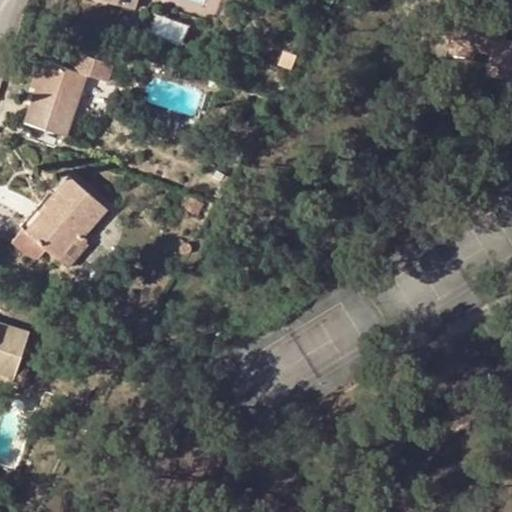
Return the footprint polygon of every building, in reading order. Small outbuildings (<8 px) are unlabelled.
[(452,39),(478,44),(492,48),(488,71),(511,76),(511,39),(506,39),(508,24),(457,14),(452,39)] [(478,44),(452,39),(450,48),(476,54),(478,44)] [(109,79),(114,62),(78,50),(77,53),(72,67),(64,65),(46,59),(42,74),(38,87),(27,120),(67,132),(86,72),(109,79)] [(64,65),(72,67),(77,53),(68,51),(64,65)] [(36,72),(32,85),(38,87),(42,74),(36,72)] [(40,256),(48,247),(61,259),(83,234),(107,208),(70,174),(45,202),(47,206),(27,229),(25,227),(14,239),(26,250),(40,256)] [(204,202),(191,197),(186,206),(199,211),(204,202)] [(83,234),(61,259),(65,263),(87,238),(83,234)] [(0,373),(15,378),(31,330),(1,319),(0,320),(0,373)]
